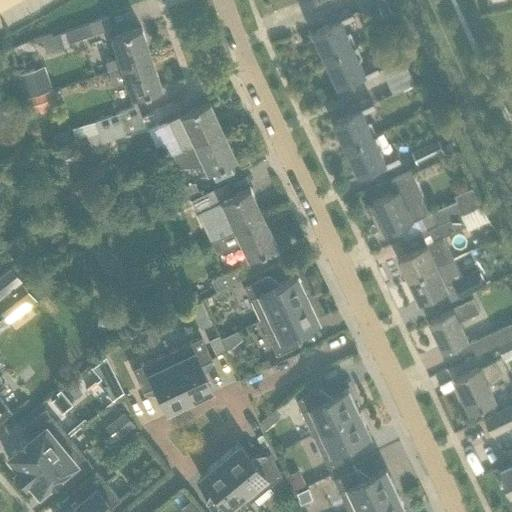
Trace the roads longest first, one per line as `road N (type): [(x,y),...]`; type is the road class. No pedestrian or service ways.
road 1 (residential): [(373,335),(223,0)]
road 2 (residential): [(457,511),(373,335)]
road 3 (residential): [(373,335),(234,400)]
road 4 (residential): [(183,471),(151,431),(230,393),(234,400)]
